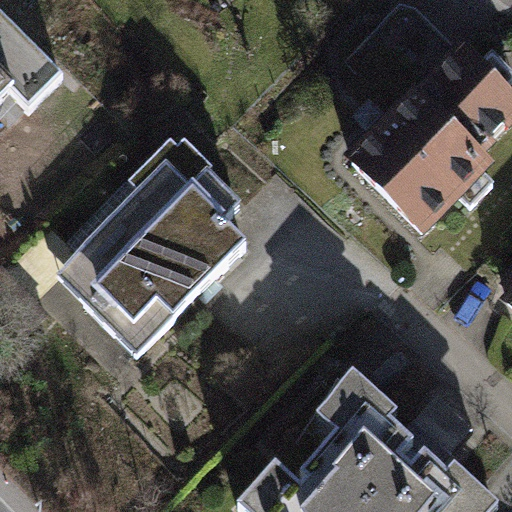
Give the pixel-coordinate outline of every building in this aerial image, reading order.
[(400,116),(459,57),(418,17),(401,13),(349,66),(400,116)] [(0,120),(14,106),(32,123),(64,89),(0,25),(0,120)] [(400,116),(348,167),(430,250),(501,180),(488,167),(511,143),(511,95),(467,50),(459,57),(400,116)] [(82,262),(60,284),(142,369),(250,264),(226,239),(244,221),(212,188),(217,184),(190,156),(183,163),(174,154),(129,197),(139,208),(82,262)] [(139,208),(129,197),(72,252),(82,262),(139,208)] [(49,319),(3,271),(0,273),(0,326),(19,347),(49,319)] [(269,453),(233,495),(251,511),(486,511),(500,496),(451,453),(445,459),(421,439),(408,454),(400,448),(413,433),(406,427),(387,410),(394,402),(349,363),(314,402),(334,419),(296,462),(304,468),(298,475),(271,452),(269,453)] [(434,393),(406,427),(413,433),(400,448),(408,454),(421,439),(445,459),(451,453),(474,426),(434,393)]
